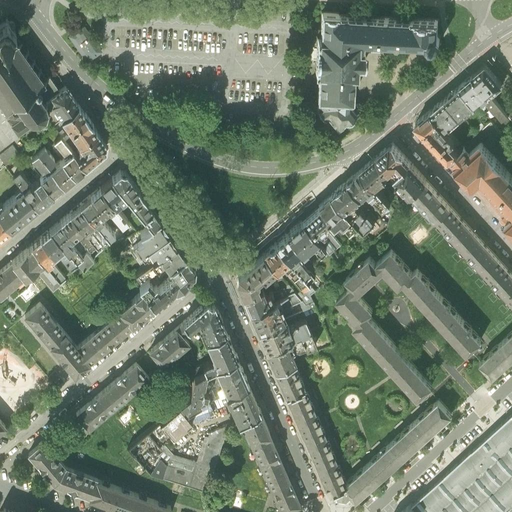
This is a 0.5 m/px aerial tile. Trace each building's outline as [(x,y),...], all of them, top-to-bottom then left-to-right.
[(321,13),(320,36),(316,35),(316,39),(317,39),(316,57),(315,69),(314,72),(318,72),(317,95),(316,95),(316,97),(317,97),(317,99),(318,100),(319,102),(319,103),(316,106),(325,116),(327,114),(337,126),(356,112),(350,104),(350,98),(351,98),(352,97),(353,73),(356,73),(357,63),(363,64),(364,51),(381,52),(382,41),(426,44),(430,48),(436,48),(441,43),(441,37),(438,33),(438,20),(439,20),(439,17),(436,17),(436,18),(414,17),(414,16),(411,16),(411,17),(339,14),(339,12),(336,12),(323,12),(323,11),(321,11),(321,13)] [(5,14),(4,17),(0,20),(0,105),(2,107),(0,108),(1,110),(5,107),(10,114),(7,116),(17,130),(16,131),(18,132),(18,130),(24,126),(25,127),(26,127),(25,125),(30,121),(32,121),(33,120),(31,120),(32,118),(37,118),(38,121),(40,121),(39,118),(43,115),(46,116),(47,115),(44,113),(46,108),(49,108),(49,106),(46,106),(45,101),(47,99),(46,98),(44,99),(41,96),(40,94),(42,93),(41,91),(39,92),(37,90),(40,89),(40,86),(38,84),(42,81),(43,83),(45,82),(43,80),(44,80),(44,79),(48,76),(47,76),(47,75),(46,76),(45,76),(40,68),(41,67),(40,66),(39,67),(33,59),(35,58),(34,57),(32,58),(27,50),(28,49),(27,48),(26,49),(21,41),(22,40),(21,39),(20,40),(14,32),(15,31),(13,27),(15,23),(12,20),(8,20),(6,18),(7,15),(5,14)] [(83,26),(69,36),(87,61),(101,51),(83,26)] [(501,84),(484,64),(472,75),(489,94),(501,84)] [(506,115),(489,94),(472,75),(459,86),(474,102),(479,97),(482,101),(482,102),(485,105),(486,104),(502,122),(508,117),(506,115)] [(78,103),(65,84),(54,92),(52,89),(41,96),(44,99),(46,98),(47,99),(45,101),(46,106),(49,106),(52,104),(56,109),(54,112),(57,115),(60,115),(61,117),(78,103)] [(469,106),(474,102),(459,86),(445,98),(461,116),(471,108),(469,106)] [(451,125),(461,116),(445,98),(431,110),(444,126),(449,123),(451,125)] [(96,129),(78,103),(61,117),(79,142),(96,129)] [(458,151),(455,148),(459,143),(444,126),(431,110),(416,123),(449,160),(458,151)] [(483,130),(494,142),(501,135),(500,134),(491,122),(483,130)] [(85,165),(76,155),(52,124),(45,130),(63,152),(65,150),(68,153),(61,158),(74,174),(85,165)] [(106,143),(96,129),(79,142),(79,143),(82,148),(78,150),(80,152),(76,155),(85,165),(105,148),(106,143)] [(25,148),(18,139),(5,149),(12,159),(25,148)] [(393,141),(377,155),(390,169),(394,166),(398,171),(410,161),(393,141)] [(458,151),(449,160),(473,186),(475,185),(502,215),(502,218),(511,229),(511,176),(482,144),(480,144),(470,153),(464,147),(458,151)] [(63,183),(74,174),(61,158),(55,164),(52,161),(54,159),(44,147),(38,152),(63,183)] [(52,191),(63,183),(38,152),(32,157),(42,169),(44,168),(46,171),(40,176),(52,191)] [(377,155),(362,168),(376,185),(387,175),(385,173),(390,169),(377,155)] [(410,195),(412,193),(427,180),(410,161),(398,171),(395,174),(399,178),(397,179),(410,195)] [(362,168),(348,179),(362,195),(367,191),(384,211),(393,204),(376,185),(362,168)] [(12,174),(23,187),(37,204),(52,191),(40,176),(31,184),(18,169),(12,174)] [(120,169),(111,175),(128,195),(150,223),(160,217),(126,169),(120,169)] [(111,175),(100,185),(117,205),(128,195),(111,175)] [(412,193),(436,219),(452,205),(430,178),(427,180),(412,193)] [(348,179),(332,193),(353,218),(365,232),(375,223),(369,215),(367,216),(355,202),(362,195),(348,179)] [(105,213),(110,209),(124,226),(130,221),(117,205),(100,185),(89,194),(105,213)] [(0,214),(10,226),(37,204),(23,187),(0,205),(0,214)] [(332,193),(318,205),(332,221),(336,226),(343,220),(346,224),(353,218),(332,193)] [(102,216),(105,213),(89,194),(79,202),(95,221),(110,239),(117,233),(102,216)] [(105,240),(91,224),(95,221),(79,202),(69,210),(99,245),(105,240)] [(304,216),(301,219),(315,236),(325,227),(332,221),(318,205),(315,208),(304,216)] [(436,219),(511,301),(511,270),(511,268),(487,243),(463,217),(452,205),(436,219)] [(93,250),(99,245),(69,210),(60,219),(75,237),(79,234),(93,250)] [(0,234),(10,226),(0,214),(0,234)] [(169,229),(160,217),(150,223),(140,229),(145,235),(134,243),(139,250),(169,229)] [(60,219),(50,227),(78,261),(85,270),(95,261),(93,259),(75,237),(60,219)] [(319,253),(326,248),(315,236),(301,219),(289,229),(286,232),(300,249),(301,250),(310,242),(319,253)] [(72,266),(78,261),(50,227),(39,235),(55,254),(59,250),(72,266)] [(342,246),(325,227),(315,236),(326,248),(332,255),(342,246)] [(177,241),(169,229),(139,250),(144,257),(156,249),(159,254),(177,241)] [(286,232),(274,242),(309,283),(315,278),(294,254),(300,249),(286,232)] [(51,257),(55,254),(39,235),(30,243),(44,259),(61,279),(66,275),(51,257)] [(186,253),(177,241),(159,254),(137,271),(142,279),(166,262),(168,265),(186,253)] [(274,242),(263,251),(275,268),(281,263),(289,272),(288,273),(302,290),(296,294),(307,307),(313,301),(309,296),(316,291),(309,283),(274,242)] [(0,295),(37,265),(44,259),(30,243),(27,246),(0,266),(0,295)] [(398,286),(404,281),(413,272),(391,248),(376,262),(370,256),(346,277),(352,284),(337,298),(358,321),(367,313),(372,309),(362,298),(358,292),(370,281),(384,269),(388,274),(398,286)] [(235,278),(243,294),(259,287),(253,276),(260,271),(265,276),(275,268),(263,251),(237,272),(235,278)] [(156,289),(147,296),(156,306),(195,274),(196,267),(186,253),(168,265),(175,273),(156,289)] [(61,279),(44,259),(37,265),(54,285),(61,279)] [(418,268),(413,272),(404,281),(414,293),(437,317),(458,341),(468,352),(482,340),(418,268)] [(140,287),(142,290),(147,296),(156,289),(148,280),(140,287)] [(243,294),(249,310),(269,301),(262,286),(259,287),(243,294)] [(142,290),(119,309),(132,326),(156,306),(147,296),(142,290)] [(249,310),(258,330),(284,319),(275,299),(269,301),(249,310)] [(64,329),(40,300),(24,314),(49,343),(64,329)] [(206,300),(183,320),(188,327),(200,317),(209,338),(226,331),(213,302),(206,300)] [(119,309),(77,344),(91,361),(132,326),(119,309)] [(258,330),(266,348),(310,329),(302,311),(284,319),(258,330)] [(379,326),(367,313),(358,321),(353,326),(418,397),(432,385),(421,373),(400,350),(379,326)] [(162,365),(189,342),(176,327),(149,350),(162,365)] [(77,344),(64,329),(49,343),(75,374),(91,361),(77,344)] [(266,348),(274,368),(293,360),(295,359),(292,350),(304,344),(306,347),(316,343),(310,329),(266,348)] [(237,357),(226,331),(209,338),(207,339),(218,365),(237,357)] [(511,332),(482,360),(493,373),(505,363),(511,356),(511,332)] [(248,383),(237,357),(218,365),(216,366),(227,392),(248,383)] [(135,360),(105,386),(119,402),(149,376),(135,360)] [(274,368),(285,393),(304,385),(293,360),(274,368)] [(40,379),(3,364),(0,371),(15,377),(12,385),(10,384),(5,397),(24,404),(26,398),(32,400),(40,379)] [(226,392),(227,392),(216,366),(194,375),(190,393),(187,410),(209,400),(226,392)] [(260,411),(248,383),(227,392),(226,392),(238,420),(242,419),(260,411)] [(330,482),(333,490),(346,484),(345,483),(346,483),(304,385),(285,393),(290,404),(300,427),(309,450),(319,473),(324,485),(330,482)] [(89,428),(119,402),(105,386),(75,412),(89,428)] [(178,403),(185,411),(187,410),(190,393),(178,403)] [(453,412),(441,398),(346,483),(345,483),(346,484),(356,495),(358,497),(370,487),(394,465),(418,444),(441,422),(453,412)] [(213,411),(209,400),(187,410),(185,411),(191,419),(192,420),(213,411)] [(178,403),(159,419),(160,420),(172,435),(191,419),(185,411),(178,403)] [(269,432),(260,411),(242,419),(251,440),(269,432)] [(498,511),(511,500),(511,411),(400,511),(498,511)] [(163,443),(172,435),(160,420),(147,431),(159,446),(163,443)] [(158,455),(160,457),(166,464),(162,477),(206,491),(228,425),(210,431),(209,436),(205,435),(196,461),(174,454),(163,443),(159,446),(163,450),(158,455)] [(279,456),(269,432),(251,440),(261,463),(279,456)] [(43,438),(27,451),(40,467),(53,482),(66,464),(43,438)] [(300,505),(279,456),(261,463),(281,510),(281,511),(283,511),(293,508),(300,505)] [(160,457),(149,473),(162,477),(166,464),(160,457)] [(97,475),(66,464),(53,482),(71,488),(89,495),(96,476),(97,475)] [(134,490),(96,476),(89,495),(88,497),(107,504),(126,511),(134,490)] [(347,502),(356,495),(346,484),(333,490),(337,500),(347,502)] [(169,511),(172,504),(134,490),(126,511),(128,511),(169,511)]
